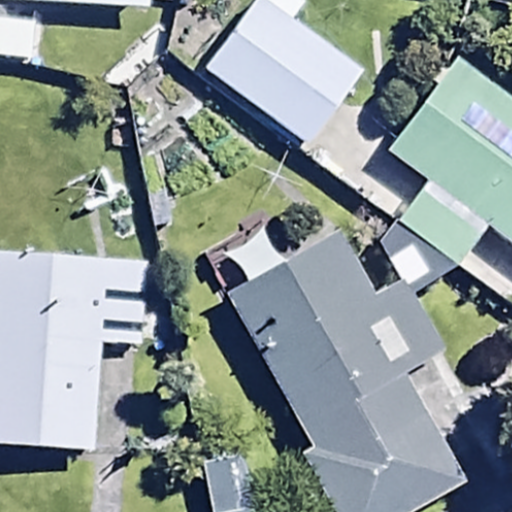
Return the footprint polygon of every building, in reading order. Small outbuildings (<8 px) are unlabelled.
[(0,0),(0,1),(144,9),(144,0),(0,0)] [(292,0),(248,0),(195,70),(299,148),(357,71),(288,19),(299,4),(292,0)] [(511,105),(448,57),(380,149),(419,178),(389,218),(447,263),(477,224),(511,250),(511,105)] [(268,511),(394,511),(459,476),(401,373),(435,353),(397,286),(371,301),(333,234),(219,291),(306,444),(294,451),(305,471),(270,489),(268,511)] [(135,352),(141,260),(0,250),(0,442),(85,449),(92,349),(135,352)]
